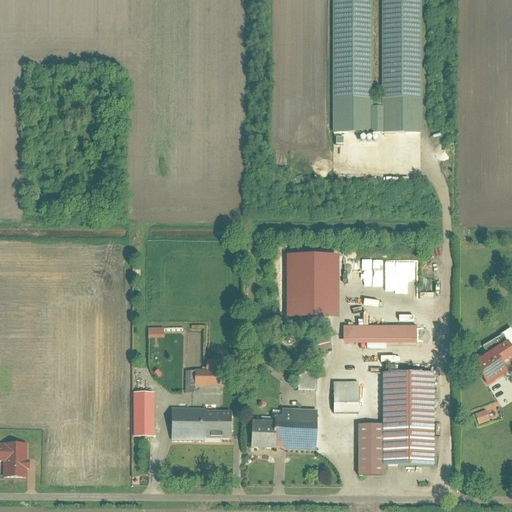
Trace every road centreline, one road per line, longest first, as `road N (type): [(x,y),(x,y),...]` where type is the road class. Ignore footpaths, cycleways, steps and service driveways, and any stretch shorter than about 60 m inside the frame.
road 1 (unclassified): [(0,496),(511,496)]
road 2 (track): [(433,496),(437,233)]
